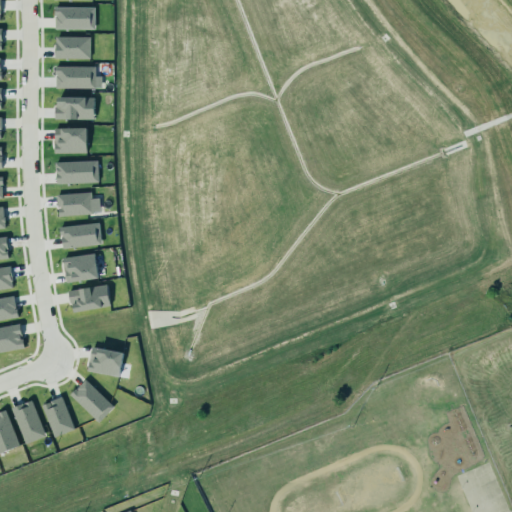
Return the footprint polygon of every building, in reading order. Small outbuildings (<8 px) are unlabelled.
[(95,28),(95,6),(54,7),(55,30),(95,28)] [(90,37),(55,36),(55,58),(90,58),(90,37)] [(55,88),(95,88),(95,66),(56,66),(55,88)] [(94,119),(94,97),(56,96),(56,119),(94,119)] [(87,128),(54,128),(55,153),(87,152),(87,128)] [(53,159),(54,183),(96,182),(95,157),(53,159)] [(55,193),(89,189),(92,210),(58,214),(55,193)] [(102,243),(99,222),(59,227),(62,249),(102,243)] [(0,236),(0,258),(9,258),(7,236),(0,236)] [(64,257),(66,281),(98,279),(96,254),(64,257)] [(0,289),(13,288),(10,266),(0,267),(0,289)] [(111,306),(107,284),(69,291),(73,313),(111,306)] [(0,319),(17,318),(15,297),(0,298),(0,319)] [(0,351),(25,346),(23,336),(19,320),(0,323),(0,351)] [(119,377),(124,352),(92,346),(87,370),(119,377)] [(70,395),(99,422),(114,406),(85,379),(70,395)] [(43,403),(52,436),(73,430),(64,397),(43,403)] [(46,436),(31,400),(11,408),(25,444),(46,436)] [(0,411),(0,453),(19,446),(5,410),(0,411)]
